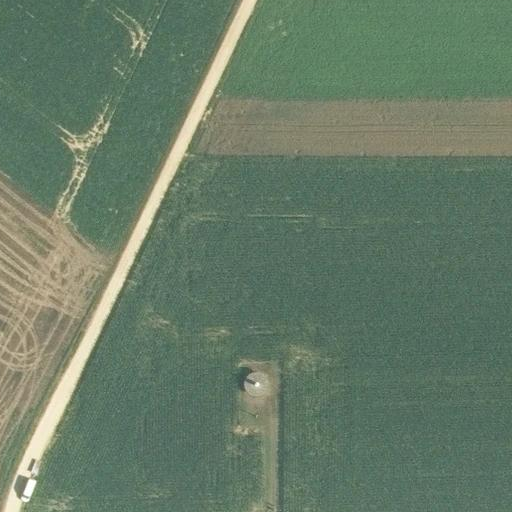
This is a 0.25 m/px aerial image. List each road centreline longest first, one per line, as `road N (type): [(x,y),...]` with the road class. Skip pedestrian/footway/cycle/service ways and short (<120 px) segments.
road 1 (track): [(16,511),(24,474),(248,0)]
road 2 (track): [(273,511),(274,373)]
